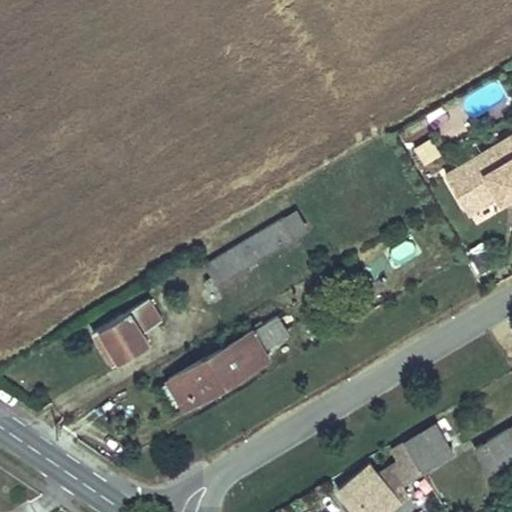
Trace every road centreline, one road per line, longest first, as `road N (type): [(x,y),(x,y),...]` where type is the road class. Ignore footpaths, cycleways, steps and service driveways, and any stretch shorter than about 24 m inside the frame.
road 1 (residential): [(182,511),(209,481),(511,299)]
road 2 (secondary): [(128,511),(0,424)]
